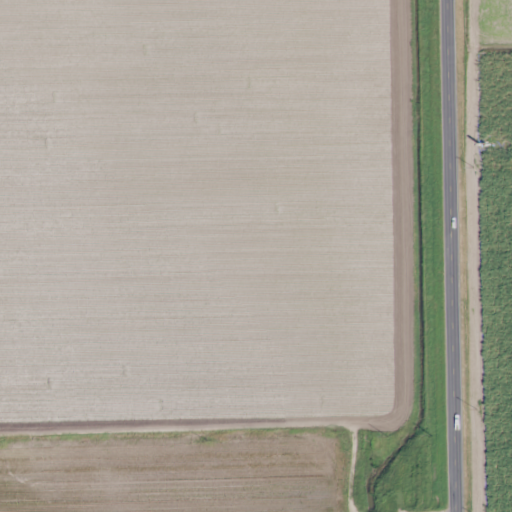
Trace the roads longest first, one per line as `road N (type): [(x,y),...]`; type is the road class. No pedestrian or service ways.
road 1 (tertiary): [(449,0),(457,511)]
road 2 (residential): [(357,511),(356,446),(343,425),(0,434)]
